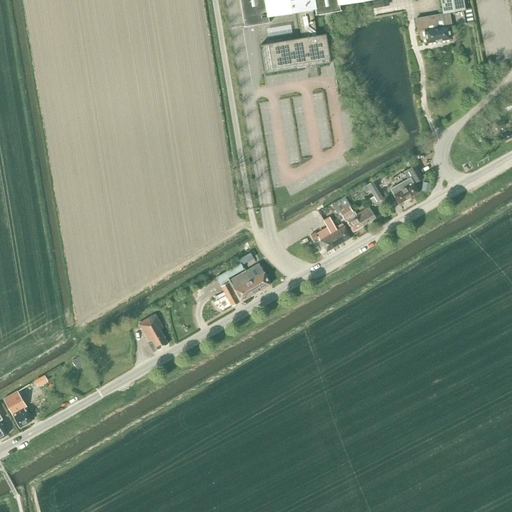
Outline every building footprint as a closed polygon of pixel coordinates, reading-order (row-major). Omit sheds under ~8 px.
[(239,0),(244,25),(243,25),(243,26),(270,22),(269,21),(268,21),(268,16),(297,11),(301,37),(267,43),(271,68),(330,58),(325,33),(316,35),(312,9),(314,8),(315,14),(314,14),(341,10),(341,9),(340,10),(339,4),(364,0),(239,0)] [(386,6),(385,0),(371,0),(372,8),(386,6)] [(440,0),(443,12),(462,9),(464,9),(462,0),(440,0)] [(448,26),(451,26),(449,13),(415,19),(418,32),(424,31),(426,43),(450,39),(448,26)] [(330,62),(330,58),(271,68),(267,43),(261,44),(266,72),(330,62)] [(341,93),(335,94),(338,110),(344,109),(341,93)] [(511,135),(509,131),(502,134),(505,140),(511,136),(511,135)] [(413,183),(423,178),(415,165),(403,172),(407,178),(390,188),(393,195),(398,204),(418,192),(413,183)] [(367,184),(369,188),(370,190),(374,197),(377,202),(377,203),(383,200),(384,199),(373,181),(367,184)] [(430,192),(431,183),(423,182),(421,191),(430,192)] [(340,199),(337,200),(343,210),(339,212),(343,218),(345,218),(346,220),(353,232),(362,226),(356,215),(356,214),(349,203),(346,197),(345,195),(340,199)] [(356,215),(362,226),(375,218),(369,207),(356,214),(356,215)] [(315,232),(310,235),(313,242),(319,238),(320,240),(319,240),(324,248),(326,252),(351,237),(349,233),(344,226),(336,230),(331,220),(329,217),(323,221),(325,224),(327,227),(325,228),(316,233),(315,232)] [(229,280),(220,285),(220,286),(224,292),(225,295),(231,306),(240,301),(270,284),(263,272),(260,267),(259,265),(258,263),(257,264),(245,271),(229,280)] [(153,352),(168,344),(160,329),(163,328),(155,314),(138,323),(149,342),(148,343),(153,352)] [(72,361),(77,370),(85,365),(80,356),(72,361)] [(44,375),(34,381),(38,387),(48,381),(44,375)] [(26,407),(21,398),(17,391),(3,399),(12,414),(19,428),(31,421),(24,408),(26,407)]
